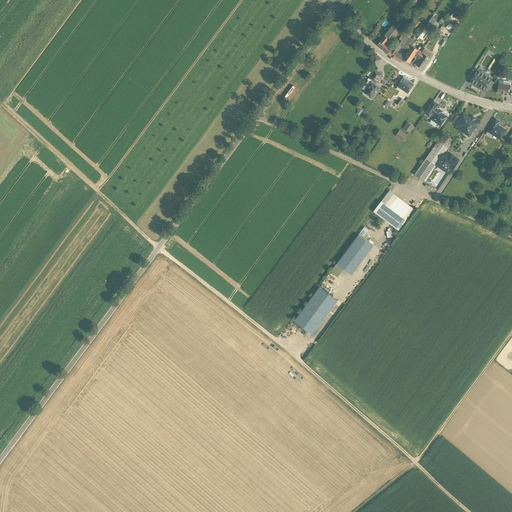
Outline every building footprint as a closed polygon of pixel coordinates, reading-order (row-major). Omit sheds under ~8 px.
[(401,38),(408,43),(409,40),(408,39),(419,23),(415,20),(401,38)] [(449,23),(446,28),(452,31),(455,27),(449,23)] [(390,28),(387,32),(391,36),(397,41),(403,34),(394,28),(392,26),(391,28),(390,28)] [(385,36),(382,41),(381,40),(378,45),(384,50),(387,46),(385,43),(388,39),(385,36)] [(408,43),(401,38),(398,43),(406,49),(408,50),(412,46),(408,43)] [(398,43),(392,51),(390,50),(388,53),(392,57),(395,53),(401,45),(398,43)] [(414,55),(418,50),(412,46),(404,59),(410,62),(414,55)] [(399,55),(396,59),(401,62),(405,56),(408,50),(406,49),(402,54),(401,53),(399,55)] [(424,49),(422,52),(431,58),(434,55),(424,49)] [(418,50),(414,55),(419,58),(415,64),(424,69),(431,58),(422,52),(418,50)] [(381,59),(375,55),(370,62),(376,66),(381,59)] [(382,75),(374,69),(367,80),(371,82),(373,80),(376,83),(382,75)] [(473,69),(468,77),(471,79),(476,72),(476,71),(473,69)] [(483,76),(480,74),(481,72),(477,70),(476,71),(476,72),(471,79),(471,80),(471,81),(472,81),(472,82),(473,83),(473,82),(478,85),(483,76)] [(486,78),(483,76),(478,85),(482,88),(481,88),(483,89),(483,88),(484,89),(485,88),(490,80),(491,79),(487,76),(486,78)] [(407,80),(403,77),(398,86),(407,92),(412,85),(407,81),(407,80)] [(376,83),(373,80),(371,82),(365,91),(367,93),(367,95),(369,96),(371,96),(373,97),(379,88),(375,85),(376,83)] [(494,82),(490,80),(485,88),(489,90),(494,82)] [(507,85),(498,83),(497,92),(505,94),(506,86),(507,85)] [(439,104),(434,100),(425,113),(426,113),(429,115),(432,111),(435,113),(434,113),(435,114),(438,109),(437,108),(439,104)] [(447,117),(441,113),(442,111),(439,109),(435,114),(431,119),(441,126),(447,117)] [(474,120),(463,113),(460,117),(457,122),(458,122),(465,127),(472,131),(478,122),(477,122),(473,120),(474,120)] [(499,122),(495,119),(486,134),(491,137),(493,135),(500,140),(506,131),(499,126),(497,125),(499,122)] [(472,131),(465,127),(462,131),(469,136),(472,131)] [(406,135),(399,130),(396,135),(403,140),(406,135)] [(441,137),(423,161),(434,169),(437,165),(439,161),(445,152),(451,144),(441,137)] [(449,155),(445,152),(439,161),(452,170),(458,160),(453,157),(454,155),(451,153),(449,155)] [(434,169),(423,161),(414,174),(425,182),(434,169)] [(452,170),(439,161),(437,165),(449,173),(452,170)] [(449,173),(437,165),(434,169),(425,182),(438,190),(449,173)] [(390,190),(374,211),(398,230),(414,209),(390,190)] [(373,245),(358,234),(337,263),(351,274),(373,245)] [(338,300),(319,286),(294,320),(313,334),(338,300)]
